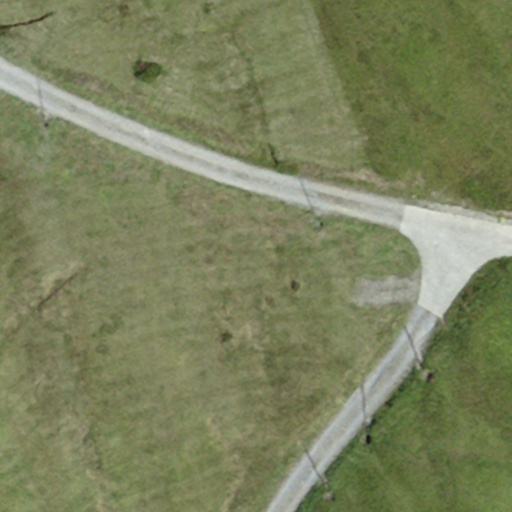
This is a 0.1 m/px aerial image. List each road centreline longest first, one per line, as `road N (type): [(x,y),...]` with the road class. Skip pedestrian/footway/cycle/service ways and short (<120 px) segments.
road 1 (track): [(0,77),(121,138),(511,239)]
road 2 (track): [(288,511),(389,382),(474,233)]
